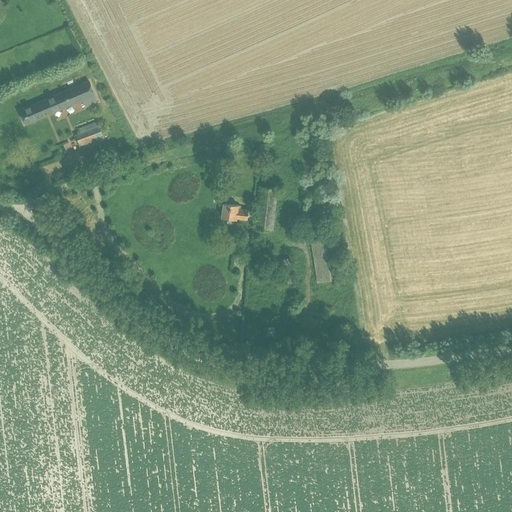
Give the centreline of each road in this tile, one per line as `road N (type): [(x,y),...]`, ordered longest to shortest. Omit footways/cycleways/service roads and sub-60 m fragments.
road 1 (unclassified): [(511,349),(312,368),(219,363),(169,344),(131,317),(20,215)]
road 2 (track): [(106,174),(511,56)]
